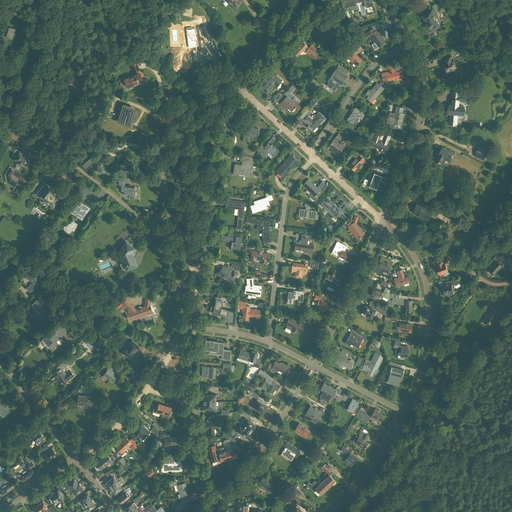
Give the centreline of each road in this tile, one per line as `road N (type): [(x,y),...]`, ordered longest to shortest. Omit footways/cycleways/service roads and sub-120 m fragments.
road 1 (residential): [(265,341),(285,199),(313,157)]
road 2 (residential): [(406,413),(425,361),(427,292),(394,231)]
road 3 (residential): [(199,274),(217,150),(241,88)]
road 4 (residential): [(172,213),(163,157),(179,106),(201,80),(225,78),(241,88)]
road 5 (residential): [(383,220),(422,98),(405,45)]
road 6 (residential): [(211,507),(279,423),(312,365)]
road 7 (residential): [(147,222),(17,119)]
road 8 (residential): [(312,365),(383,220)]
road 9 (residential): [(308,152),(365,72),(405,45)]
road 10 (residential): [(511,281),(488,283),(407,227),(394,231)]
road 11 (residential): [(332,511),(374,466),(406,413)]
road 12 (residential): [(0,364),(77,459)]
